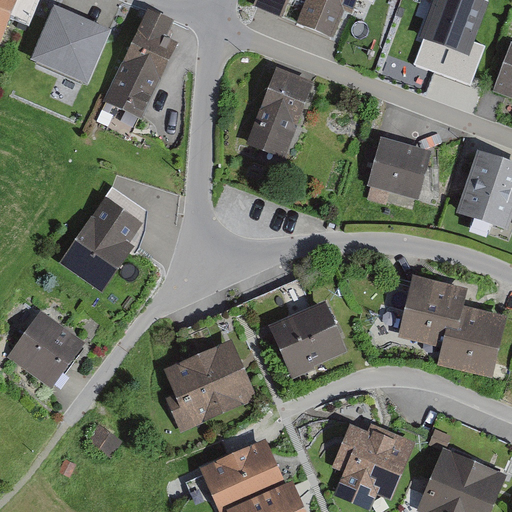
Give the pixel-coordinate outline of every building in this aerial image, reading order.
[(0,0),(0,53),(13,23),(29,30),(41,0),(0,0)] [(290,0),(257,0),(253,11),(268,17),(281,22),(290,0)] [(299,0),(307,3),(297,30),(333,44),(344,16),(352,19),(359,0),(299,0)] [(471,27),(427,10),(421,27),(408,60),(407,61),(451,78),(471,27)] [(174,27),(146,13),(102,106),(141,125),(178,50),(166,44),(174,27)] [(112,41),(53,15),(30,68),(89,93),(112,41)] [(421,27),(400,19),(387,52),(408,60),(421,27)] [(511,50),(493,96),(511,103),(511,50)] [(315,89),(276,74),(245,152),(284,167),(315,89)] [(433,160),(381,145),(368,191),(419,206),(433,160)] [(511,226),(511,172),(478,161),(456,221),(508,239),(511,226)] [(91,213),(60,260),(104,289),(135,242),(127,237),(143,213),(111,192),(95,216),(91,213)] [(468,284),(413,269),(410,281),(404,309),(398,336),(441,345),(446,321),(458,323),(463,304),(468,284)] [(404,309),(410,281),(401,279),(392,277),(385,305),(404,309)] [(325,298),(270,322),(294,377),(315,368),(314,365),(348,350),(325,298)] [(505,315),(463,304),(458,323),(446,321),(441,345),(437,363),(493,375),(505,315)] [(41,308),(8,356),(52,386),(85,339),(41,308)] [(175,391),(165,395),(181,432),(258,398),(232,337),(164,366),(175,391)] [(368,428),(351,421),(333,466),(343,470),(333,494),(372,510),(378,494),(392,500),(417,439),(371,420),(368,428)] [(123,441),(98,423),(87,439),(111,457),(123,441)] [(266,434),(199,463),(220,511),(230,511),(227,504),(286,479),(266,434)] [(490,511),(507,470),(443,444),(416,509),(424,511),(490,511)] [(77,463),(66,458),(59,473),(70,478),(77,463)] [(227,504),(230,511),(307,511),(292,476),(286,479),(227,504)]
